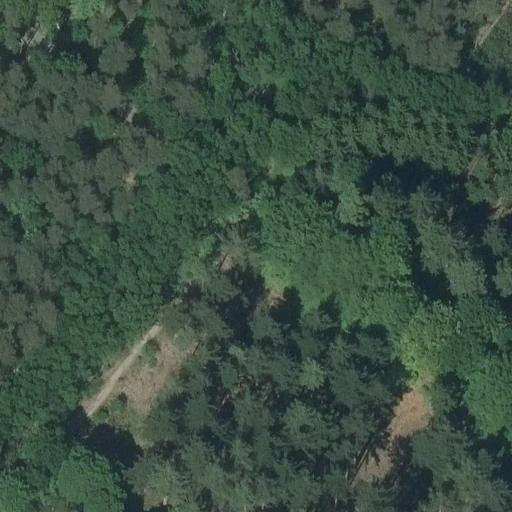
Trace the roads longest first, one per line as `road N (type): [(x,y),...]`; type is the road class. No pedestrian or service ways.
road 1 (unclassified): [(511,410),(260,231),(0,16)]
road 2 (track): [(511,443),(310,287),(230,270),(151,281),(33,363),(0,372)]
road 3 (track): [(511,100),(280,60),(31,38)]
road 4 (unknown): [(216,197),(17,456)]
